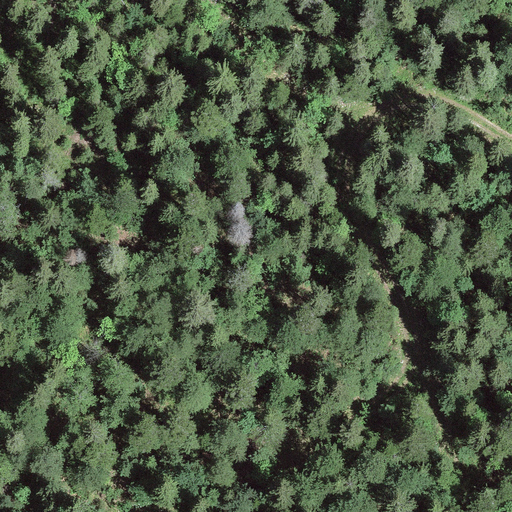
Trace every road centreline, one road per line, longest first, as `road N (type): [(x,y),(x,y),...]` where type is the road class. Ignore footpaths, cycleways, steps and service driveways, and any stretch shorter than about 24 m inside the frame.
road 1 (track): [(280,459),(381,401),(406,378),(413,356),(408,311),(351,211),(345,159),(356,133),(391,104),(413,99),(443,101),(511,138)]
road 2 (track): [(200,0),(292,94),(368,121)]
road 3 (track): [(470,511),(429,381),(413,356)]
